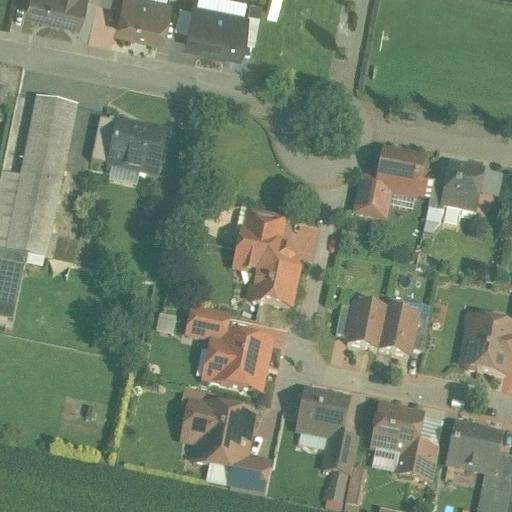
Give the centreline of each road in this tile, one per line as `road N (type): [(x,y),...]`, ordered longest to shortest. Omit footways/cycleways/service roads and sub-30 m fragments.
road 1 (residential): [(0,53),(336,122)]
road 2 (residential): [(294,370),(338,175),(336,122)]
road 3 (residential): [(511,413),(294,370)]
road 4 (residential): [(511,155),(336,122)]
road 5 (residential): [(336,122),(360,0)]
